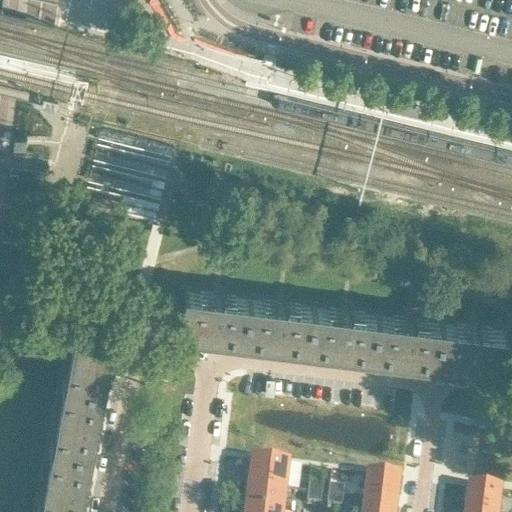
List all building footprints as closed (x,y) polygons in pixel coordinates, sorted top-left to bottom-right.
[(83,200),(157,217),(173,146),(99,129),(83,200)] [(11,141),(11,143),(12,143),(25,145),(25,144),(27,134),(27,133),(13,132),(12,133),(11,141)] [(181,328),(196,329),(244,335),(249,297),(184,289),(179,332),(180,332),(181,328)] [(244,335),(309,343),(313,305),(249,297),(244,335)] [(309,343),(324,345),(373,351),(378,313),(313,305),(309,343)] [(373,351),(438,359),(442,321),(378,313),(373,351)] [(114,351),(111,351),(116,325),(116,324),(75,316),(74,317),(79,317),(66,380),(104,388),(109,362),(112,363),(112,362),(109,361),(111,352),(114,352),(114,351)] [(438,359),(486,365),(501,367),(500,371),(501,372),(507,329),(442,321),(438,359)] [(92,452),(97,425),(100,426),(100,425),(97,424),(99,415),(102,416),(102,415),(99,414),(104,388),(66,380),(63,380),(62,381),(66,381),(54,443),(50,443),(50,444),(54,445),(54,444),(92,452)] [(87,477),(92,452),(54,444),(54,445),(42,507),(38,506),(37,508),(41,508),(42,508),(62,511),(79,511),(84,489),(87,489),(88,488),(84,488),(86,478),(89,479),(90,478),(87,477)] [(289,466),(289,465),(251,460),(251,461),(248,461),(246,475),(246,476),(250,476),(249,483),(286,488),(289,466)] [(400,480),(400,479),(367,474),(367,475),(368,475),(365,498),(396,502),(397,495),(401,495),(401,494),(402,480),(400,480)] [(309,482),(308,492),(322,494),(323,484),(309,482)] [(244,492),(242,507),(282,511),(286,488),(249,483),(248,492),(244,491),(244,492)] [(343,486),(329,485),(328,494),(342,496),(343,486)] [(501,492),(501,491),(468,487),(468,488),(465,488),(464,502),(463,502),(463,503),(467,503),(466,510),(478,511),(497,511),(500,492),(501,492)] [(321,503),(322,494),(308,492),(307,502),(321,503)] [(341,506),(342,496),(328,494),(327,504),(341,506)] [(365,498),(363,511),(398,511),(399,511),(399,510),(395,510),(396,502),(365,498)]
